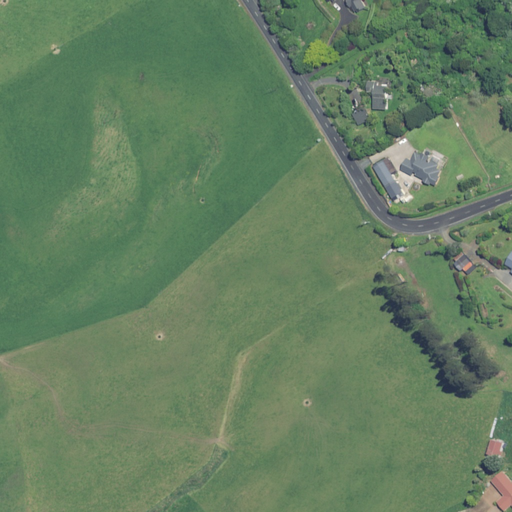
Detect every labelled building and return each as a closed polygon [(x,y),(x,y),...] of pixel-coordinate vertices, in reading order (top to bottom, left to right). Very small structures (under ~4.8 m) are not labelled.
[(331,0),(332,1),(333,0),(345,0),(349,7),(351,6),(354,12),(363,7),(359,0),(331,0)] [(387,83),(367,82),(367,92),(373,93),(372,109),(385,110),(387,83)] [(438,96),(428,87),(423,93),(433,102),(438,96)] [(362,109),(352,114),(358,126),(368,121),(362,109)] [(406,158),(400,170),(411,174),(412,172),(416,174),(415,175),(424,179),(422,182),(430,185),(430,184),(434,186),(441,172),(436,169),(438,164),(431,160),(429,164),(426,162),(428,157),(421,154),(421,155),(414,152),(410,160),(406,158)] [(384,161),(373,167),(392,198),(402,192),(384,161)] [(469,262),(463,255),(454,264),(460,271),(469,262)] [(490,440),(486,454),(498,458),(502,444),(490,440)] [(511,482),(503,472),(491,482),(504,496),(497,503),(504,511),(511,504),(511,505),(511,482)]
